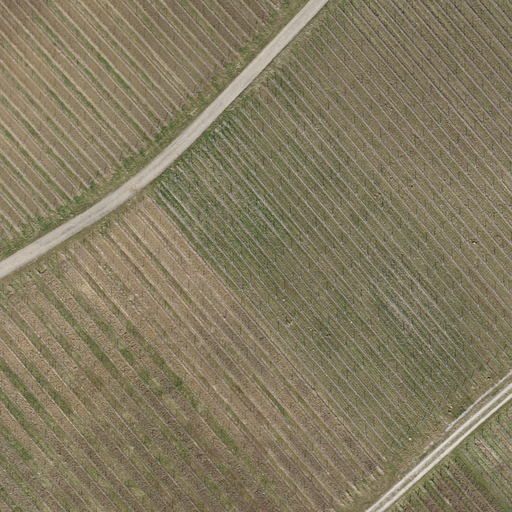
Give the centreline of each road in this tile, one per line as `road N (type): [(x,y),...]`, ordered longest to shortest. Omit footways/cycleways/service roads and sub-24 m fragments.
road 1 (track): [(320,0),(158,166),(0,271)]
road 2 (track): [(511,392),(375,511)]
